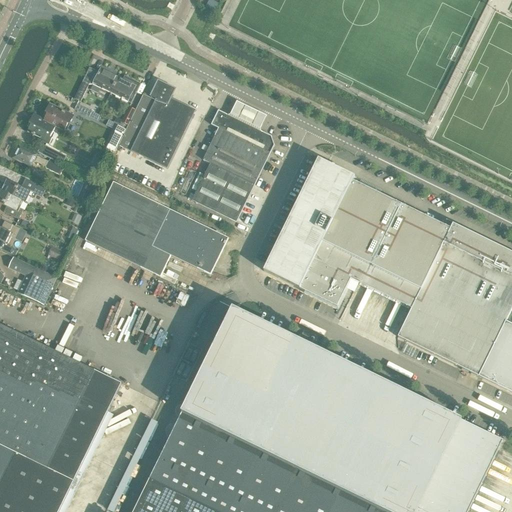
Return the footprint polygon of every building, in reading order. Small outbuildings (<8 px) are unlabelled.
[(111,94),(118,78),(101,69),(99,72),(90,68),(74,99),(80,102),(89,85),(93,85),(111,94)] [(123,80),(118,78),(111,94),(129,103),(131,104),(141,84),(125,76),(123,80)] [(195,111),(171,99),(175,90),(159,82),(151,98),(156,100),(155,102),(143,96),(135,111),(128,126),(119,146),(167,169),(195,111)] [(267,117),(236,102),(230,115),(260,129),(267,117)] [(77,105),(74,110),(89,118),(92,112),(77,105)] [(64,132),(72,117),(51,106),(44,121),(44,122),(56,128),(64,132)] [(128,126),(135,111),(129,108),(122,123),(128,126)] [(210,164),(192,201),(237,223),(271,154),(275,146),(271,136),(218,111),(211,126),(218,129),(203,161),(210,164)] [(48,143),(56,128),(44,122),(44,121),(35,117),(28,132),(48,143)] [(115,125),(103,150),(113,155),(116,148),(125,130),(119,127),(115,125)] [(56,162),(57,162),(60,154),(41,145),(38,153),(50,159),(56,162)] [(44,166),(47,161),(19,148),(15,158),(31,166),(33,161),(44,166)] [(56,162),(50,159),(46,168),(61,175),(65,166),(57,162),(56,162)] [(479,378),(479,377),(505,323),(511,309),(511,254),(453,226),(451,230),(353,182),(355,178),(354,177),(326,163),(319,160),(303,191),(298,201),(293,212),(286,225),(275,249),(267,265),(263,272),(299,290),(337,308),(351,280),(411,310),(397,338),(478,377),(479,378)] [(95,166),(89,172),(94,178),(100,172),(95,166)] [(46,189),(25,179),(21,187),(9,181),(4,191),(3,192),(24,202),(23,202),(28,204),(31,197),(35,198),(36,195),(42,198),(46,189)] [(210,276),(228,239),(114,183),(85,242),(160,278),(171,257),(210,276)] [(19,220),(24,210),(20,209),(23,202),(24,202),(3,192),(4,191),(0,188),(0,203),(6,207),(4,212),(19,220)] [(86,190),(81,201),(91,205),(96,195),(86,190)] [(69,197),(65,205),(71,208),(75,201),(69,197)] [(0,227),(0,249),(8,253),(10,248),(11,246),(5,243),(8,237),(14,239),(19,229),(4,222),(1,228),(0,227)] [(62,253),(62,252),(52,247),(48,256),(59,261),(59,259),(62,253)] [(62,253),(59,259),(64,261),(67,255),(62,253)] [(14,258),(9,268),(26,276),(23,282),(18,280),(13,289),(18,291),(18,293),(30,299),(44,305),(56,279),(43,272),(14,258)] [(468,511),(503,441),(233,310),(189,399),(182,414),(383,511),(468,511)] [(479,377),(511,393),(511,326),(505,323),(479,377)] [(0,511),(59,511),(121,385),(95,372),(0,324),(0,511)] [(383,511),(182,414),(133,511),(383,511)]
